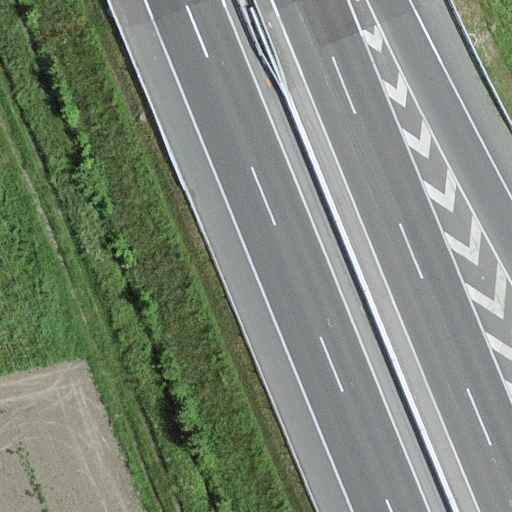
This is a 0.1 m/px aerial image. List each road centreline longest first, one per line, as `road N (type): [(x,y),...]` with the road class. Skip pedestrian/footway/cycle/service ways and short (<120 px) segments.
road 1 (motorway): [(188,0),(395,511)]
road 2 (motorway): [(511,484),(315,0)]
road 3 (motorway): [(511,228),(394,0)]
